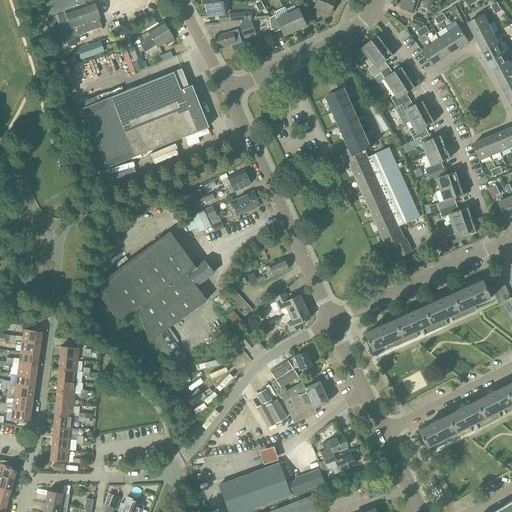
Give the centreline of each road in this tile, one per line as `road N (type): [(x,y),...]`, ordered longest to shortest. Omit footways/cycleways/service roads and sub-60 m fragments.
road 1 (residential): [(331,321),(226,90)]
road 2 (residential): [(171,470),(257,366),(331,321)]
road 3 (unknown): [(331,44),(419,210)]
road 4 (residential): [(331,321),(496,247)]
road 5 (residential): [(226,90),(331,44),(373,10)]
road 6 (residential): [(420,79),(473,45),(511,119)]
road 7 (residential): [(383,433),(511,368)]
road 8 (residential): [(34,447),(52,317)]
road 9 (residential): [(383,433),(331,321)]
